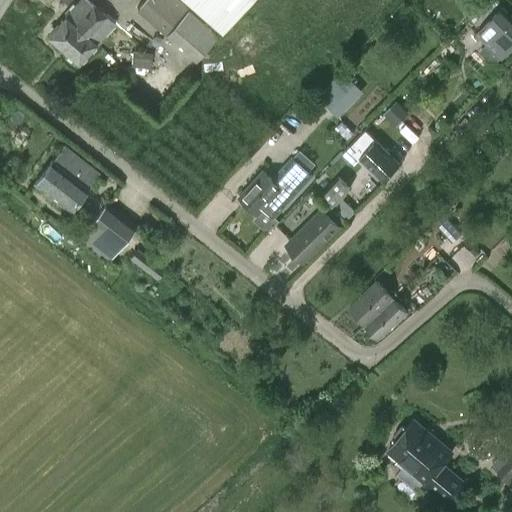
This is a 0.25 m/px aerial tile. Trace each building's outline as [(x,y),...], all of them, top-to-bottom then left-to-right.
[(75,64),(112,24),(85,0),(78,0),(45,37),(75,64)] [(164,34),(193,59),(214,35),(175,0),(142,0),(135,9),(163,33),(164,34)] [(245,0),(184,0),(219,30),(245,0)] [(511,45),(511,17),(502,8),(476,34),(500,57),(511,45)] [(247,20),(229,40),(248,57),(266,37),(247,20)] [(150,52),(131,51),(130,65),(149,67),(150,52)] [(320,94),(343,115),(368,88),(345,67),(320,94)] [(400,101),(388,114),(398,124),(411,111),(400,101)] [(440,115),(430,126),(436,132),(446,121),(440,115)] [(373,140),(364,131),(341,153),(352,164),(359,158),(381,180),(397,164),(374,141),(373,140)] [(98,173),(63,146),(54,158),(52,157),(33,182),(69,211),(98,173)] [(271,180),(262,171),(238,196),(258,215),(264,208),(274,216),(311,177),(292,159),(271,180)] [(349,187),(337,176),(320,194),(333,205),(349,187)] [(134,225),(104,201),(79,235),(109,258),(134,225)] [(307,224),(286,245),(302,261),(323,239),(342,219),(326,203),(307,224)] [(409,266),(417,250),(408,245),(400,261),(409,266)] [(137,249),(128,258),(155,280),(163,269),(137,249)] [(348,308),(363,324),(395,293),(388,287),(384,291),(376,281),(348,308)] [(363,324),(377,338),(405,311),(396,302),(400,298),(395,293),(363,324)] [(414,491),(423,481),(424,482),(422,485),(446,504),(464,483),(441,464),(451,453),(412,420),(406,428),(399,427),(391,438),(391,445),(386,451),(402,464),(394,474),(414,491)] [(511,460),(500,475),(511,484),(511,460)]
